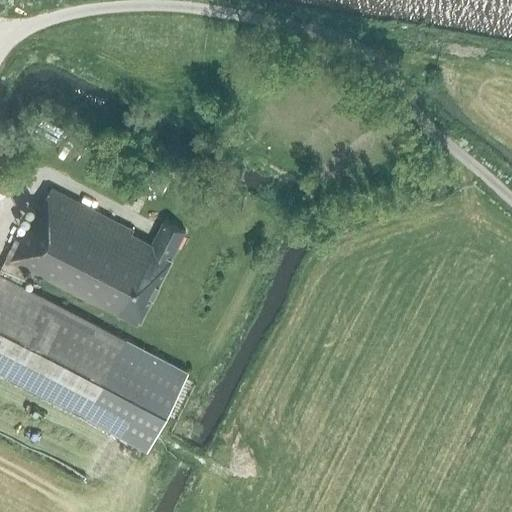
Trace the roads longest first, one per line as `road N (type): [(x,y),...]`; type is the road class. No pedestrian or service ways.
road 1 (unclassified): [(511,200),(373,64),(315,33),(198,8),(108,8),(28,27),(0,53)]
road 2 (track): [(373,64),(408,56),(511,68)]
